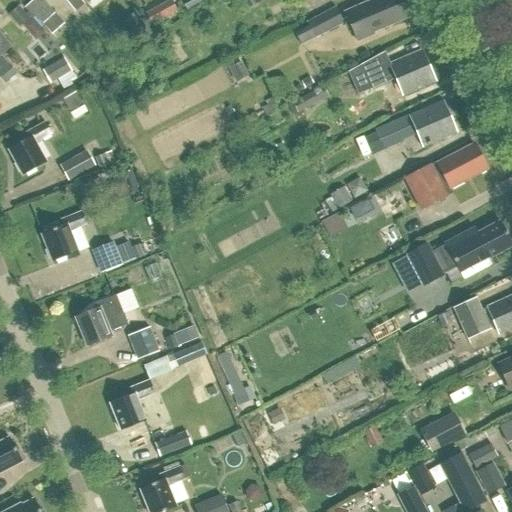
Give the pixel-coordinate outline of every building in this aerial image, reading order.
[(41,24),(54,13),(42,0),(32,0),(24,8),(33,19),(35,17),(41,24)] [(165,0),(142,12),(148,23),(174,9),(169,0),(165,0)] [(372,0),(359,6),(361,9),(345,15),(357,42),(373,34),(373,33),(407,18),(399,0),(372,0)] [(18,8),(9,16),(16,24),(25,16),(18,8)] [(336,8),(307,22),(315,38),(344,24),(336,8)] [(0,32),(0,53),(1,55),(12,47),(0,32)] [(33,46),(39,58),(58,49),(51,36),(33,46)] [(371,91),(396,79),(403,96),(435,82),(421,51),(390,64),(386,53),(359,65),(371,91)] [(62,88),(76,79),(64,60),(43,72),(50,83),(57,79),(62,88)] [(226,68),(233,81),(245,75),(238,62),(226,68)] [(13,88),(27,79),(19,65),(4,74),(13,88)] [(323,87),(293,104),(299,115),(329,98),(323,87)] [(80,105),(73,92),(60,99),(68,113),(80,105)] [(373,156),(417,137),(418,137),(422,147),(457,132),(449,114),(444,101),(409,116),(375,131),(376,133),(366,138),(373,156)] [(26,134),(28,138),(8,149),(23,176),(46,163),(35,143),(51,134),(45,123),(26,134)] [(487,168),(475,145),(438,164),(437,162),(405,178),(421,208),(444,197),(441,190),(448,186),(449,187),(487,168)] [(70,163),(79,178),(106,163),(97,148),(70,163)] [(366,191),(359,178),(346,185),(354,198),(366,191)] [(331,195),(339,209),(351,202),(343,188),(331,195)] [(41,234),(53,262),(77,252),(69,231),(86,224),(81,213),(60,221),(62,225),(41,234)] [(511,246),(511,244),(500,222),(477,234),(474,229),(445,245),(445,246),(431,253),(426,245),(407,255),(423,286),(443,276),(442,275),(456,267),(463,280),(491,265),(488,259),(511,246)] [(92,245),(102,267),(122,258),(113,236),(92,245)] [(134,259),(142,256),(138,246),(130,248),(134,259)] [(390,267),(369,276),(374,287),(351,298),(362,320),(385,309),(379,297),(399,288),(390,267)] [(129,310),(145,304),(138,285),(122,291),(129,310)] [(454,308),(467,339),(495,327),(499,334),(511,328),(511,295),(481,310),(476,298),(454,308)] [(75,318),(87,346),(111,336),(110,332),(128,325),(116,296),(94,304),(96,310),(75,318)] [(410,324),(439,310),(435,301),(405,315),(410,324)] [(126,330),(137,359),(158,351),(148,322),(126,330)] [(390,335),(384,324),(370,331),(369,328),(336,344),(344,359),(390,335)] [(184,329),(189,341),(198,337),(193,325),(184,329)] [(429,343),(422,328),(410,333),(417,348),(429,343)] [(172,356),(178,368),(207,355),(201,343),(172,356)] [(511,358),(498,365),(510,390),(511,389),(511,358)] [(130,394),(110,402),(121,431),(145,421),(143,415),(156,410),(150,395),(154,393),(149,381),(129,390),(130,394)] [(272,425),(282,421),(276,410),(267,415),(272,425)] [(464,436),(453,413),(419,431),(431,453),(464,436)] [(361,432),(369,448),(381,442),(373,426),(361,432)] [(186,431),(153,443),(159,458),(192,446),(186,431)] [(9,438),(0,442),(0,472),(22,461),(9,438)] [(466,453),(474,469),(496,456),(488,441),(466,453)] [(453,506),(456,511),(482,511),(480,511),(476,506),(486,501),(461,453),(439,464),(459,502),(453,506)] [(487,494),(503,485),(492,463),(476,472),(487,494)] [(408,473),(421,497),(435,489),(422,465),(408,473)] [(180,467),(159,476),(161,480),(140,489),(149,511),(163,511),(176,507),(167,486),(184,479),(180,467)] [(428,511),(411,480),(395,489),(408,511),(428,511)] [(360,508),(377,501),(373,491),(356,498),(360,508)] [(225,511),(219,496),(193,507),(194,511),(225,511)] [(40,511),(34,499),(22,505),(21,504),(4,511),(40,511)]
